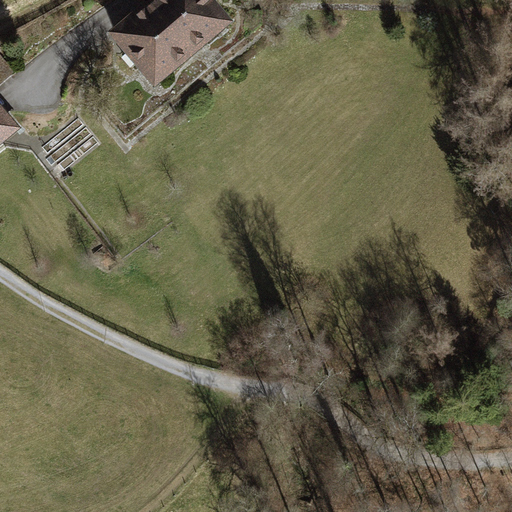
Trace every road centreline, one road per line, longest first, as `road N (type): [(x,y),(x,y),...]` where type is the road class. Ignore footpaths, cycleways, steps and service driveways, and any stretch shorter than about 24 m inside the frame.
road 1 (track): [(0,274),(39,303),(163,365),(246,391),(308,399),(381,450),(487,465),(511,460)]
road 2 (track): [(142,511),(246,391)]
